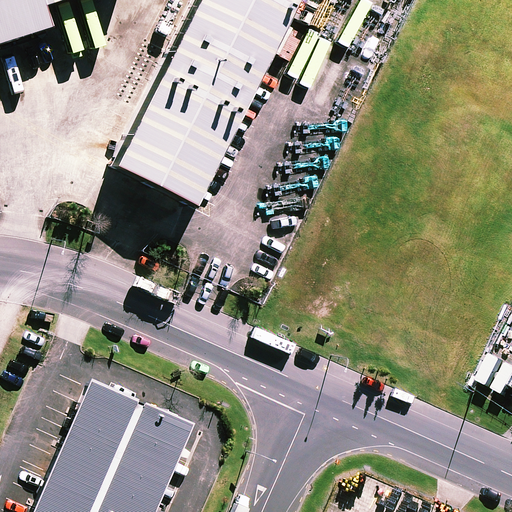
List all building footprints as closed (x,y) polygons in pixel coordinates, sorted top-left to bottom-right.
[(0,0),(0,48),(47,33),(41,12),(77,0),(0,0)] [(195,0),(111,170),(189,212),(297,0),(195,0)] [(511,236),(511,0),(428,0),(354,154),(401,177),(382,218),(481,266),(499,230),(511,236)] [(511,364),(497,356),(483,382),(511,397),(511,364)] [(147,511),(190,420),(82,371),(17,511),(147,511)]
